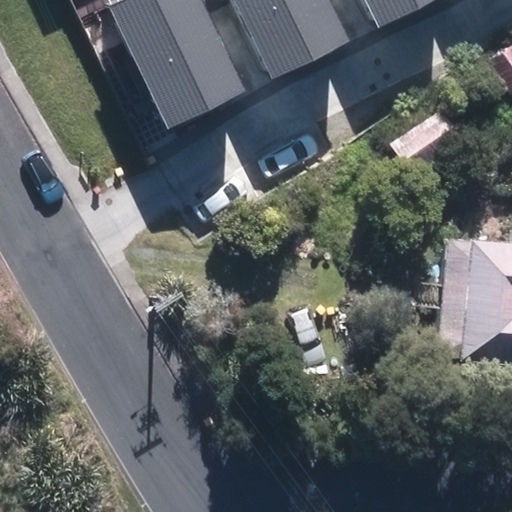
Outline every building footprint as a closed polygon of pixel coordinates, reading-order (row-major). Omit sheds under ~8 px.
[(246,91),(202,0),(120,0),(108,6),(168,129),(246,91)] [(349,40),(330,0),(233,0),(271,78),(349,40)] [(438,0),(363,0),(378,29),(438,0)] [(386,147),(412,185),(462,150),(437,113),(386,147)] [(511,251),(444,247),(437,363),(511,366),(511,251)]
